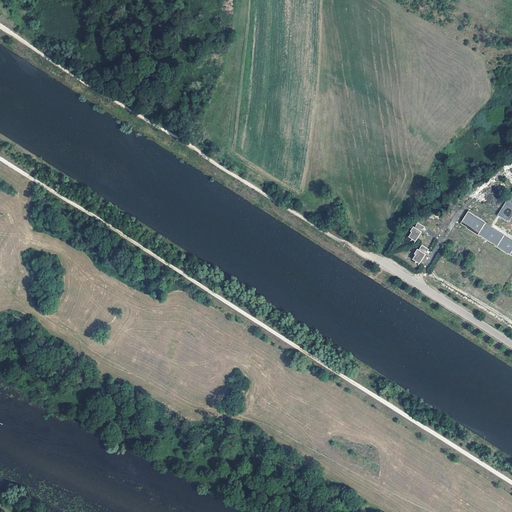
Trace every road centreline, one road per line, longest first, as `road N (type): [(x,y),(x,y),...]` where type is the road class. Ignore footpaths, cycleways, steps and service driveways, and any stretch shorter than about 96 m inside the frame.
road 1 (track): [(511,483),(0,158)]
road 2 (residential): [(377,258),(511,343)]
